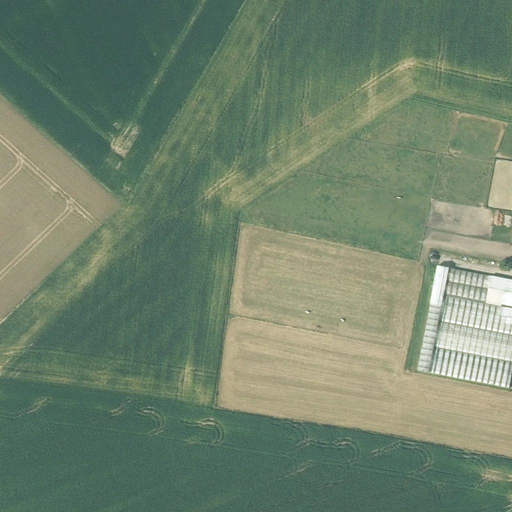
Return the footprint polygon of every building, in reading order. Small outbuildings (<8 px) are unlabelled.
[(491,277),(449,269),(444,295),(486,303),(491,277)] [(511,280),(507,279),(502,305),(511,307),(511,280)] [(511,309),(444,296),(439,322),(511,335),(511,309)] [(511,335),(439,322),(434,348),(511,362),(511,335)] [(511,373),(511,362),(434,348),(429,374),(509,389),(511,373)]
